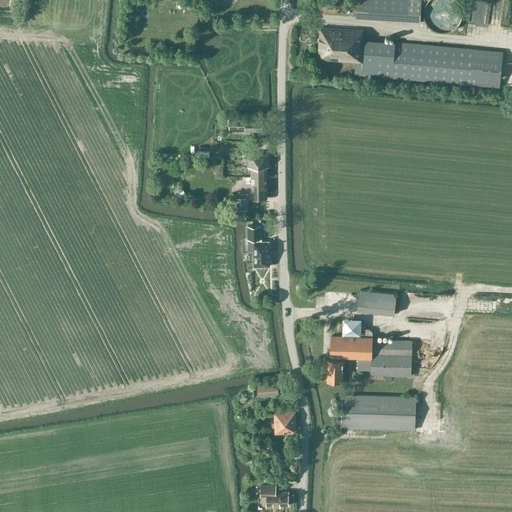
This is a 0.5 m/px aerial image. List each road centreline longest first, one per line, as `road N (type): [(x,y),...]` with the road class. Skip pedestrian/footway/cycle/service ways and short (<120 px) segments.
road 1 (unclassified): [(305,511),(305,426),(285,297),(286,0)]
road 2 (track): [(287,312),(454,329),(468,291),(511,295)]
road 3 (track): [(511,42),(286,18)]
